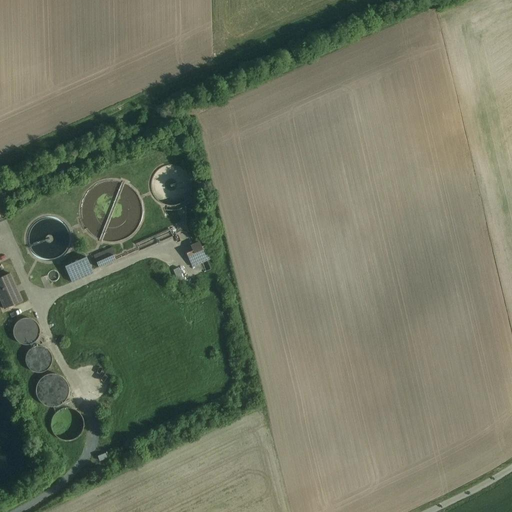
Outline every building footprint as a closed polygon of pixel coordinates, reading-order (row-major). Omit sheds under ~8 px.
[(37,220),(33,224),(30,227),(28,232),(26,236),(26,241),(27,246),(29,251),(32,255),(36,258),(40,260),(45,262),(50,262),(54,261),(59,260),(63,257),(67,254),(69,250),(71,245),(72,240),(71,235),(70,231),(67,226),(64,223),(60,220),(56,218),(51,217),(46,217),(41,218),(37,220)] [(201,247),(199,242),(190,246),(192,251),(186,254),(189,262),(196,260),(205,255),(208,254),(204,246),(201,247)] [(115,255),(112,248),(93,256),(98,268),(115,261),(115,259),(113,255),(115,255)] [(67,262),(71,279),(94,274),(90,257),(67,262)] [(178,268),(173,270),(179,283),(184,281),(178,268)] [(0,278),(0,298),(5,309),(20,302),(13,288),(15,287),(9,274),(0,278)] [(100,460),(110,457),(108,451),(98,455),(100,460)]
